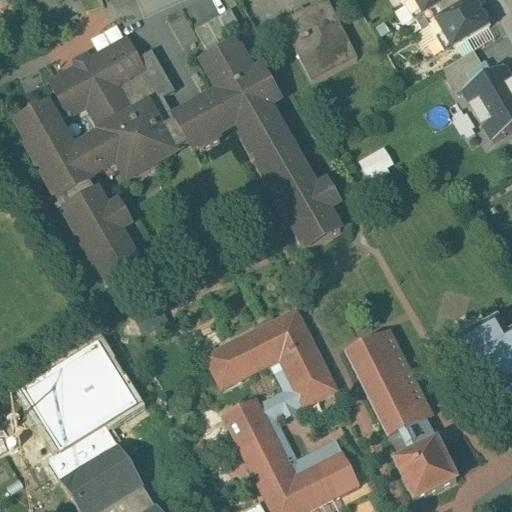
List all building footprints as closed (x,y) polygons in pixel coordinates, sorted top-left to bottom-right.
[(398,0),(413,24),(415,23),(421,35),(428,31),(444,57),(488,30),(472,2),(463,7),(458,0),(398,0)] [(326,3),(281,26),(311,84),(356,61),(326,3)] [(229,12),(194,32),(206,54),(242,34),(229,12)] [(125,44),(49,87),(59,103),(48,109),(58,127),(70,120),(69,118),(86,109),(101,134),(147,107),(149,109),(162,102),(174,95),(151,55),(136,63),(125,44)] [(100,137),(73,153),(58,127),(48,109),(47,108),(35,115),(29,113),(27,119),(15,126),(27,148),(23,150),(34,168),(38,166),(44,177),(40,179),(51,198),(54,196),(58,203),(61,201),(67,212),(64,213),(68,220),(65,222),(75,241),(79,239),(85,250),(81,252),(92,270),(96,268),(108,290),(120,283),(126,285),(128,278),(140,271),(119,234),(130,228),(118,207),(107,213),(97,195),(94,196),(88,186),(91,184),(89,182),(116,166),(127,184),(175,156),(174,155),(187,147),(191,154),(198,150),(200,153),(219,143),(217,139),(224,135),(222,132),(234,126),(242,138),(238,140),(249,159),(252,157),(259,168),(255,170),(266,189),(269,187),(275,197),(272,199),(283,218),(286,216),(292,227),(289,229),(299,248),(303,246),(307,253),(339,234),(328,214),(338,208),(326,186),(316,192),(269,110),(279,104),(260,71),(250,77),(247,73),(251,71),(240,52),(237,54),(233,47),(200,66),(217,96),(173,121),(162,102),(149,109),(147,107),(101,134),(99,135),(100,137)] [(473,54),(442,73),(456,97),(461,94),(472,87),(466,76),(480,68),(473,54)] [(472,87),(461,94),(471,110),(469,111),(480,130),(482,129),(491,145),(511,133),(511,85),(511,86),(502,69),(472,87)] [(382,147),(356,162),(367,180),(393,166),(382,147)] [(157,308),(134,320),(143,337),(156,330),(151,319),(160,314),(157,308)] [(255,404),(222,421),(268,511),(315,511),(333,503),(316,470),(301,478),(292,459),(273,422),(284,417),(286,421),(293,417),(291,413),(301,408),(303,410),(335,394),(295,315),(204,360),(220,393),(271,367),(286,396),(258,410),(255,404)] [(497,325),(454,349),(487,409),(509,396),(510,398),(511,398),(511,337),(506,341),(497,325)] [(430,420),(388,337),(389,336),(389,335),(345,357),(346,358),(388,441),(387,441),(387,442),(397,437),(408,458),(393,466),(413,505),(455,484),(436,444),(425,450),(414,429),(431,420),(430,420)] [(24,395),(58,458),(140,409),(103,345),(24,395)] [(58,458),(48,463),(46,463),(57,482),(75,511),(155,511),(105,434),(58,458)] [(46,463),(33,470),(29,464),(28,464),(44,490),(57,482),(46,463)]
